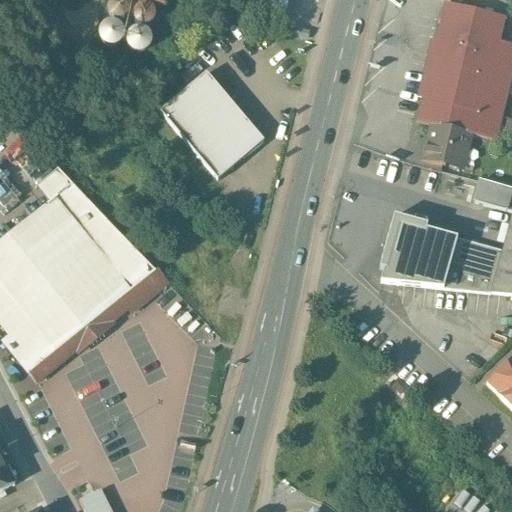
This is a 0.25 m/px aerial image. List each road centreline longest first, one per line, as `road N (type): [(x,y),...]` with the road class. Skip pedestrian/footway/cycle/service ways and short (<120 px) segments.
road 1 (residential): [(290,263),(316,270),(511,442)]
road 2 (secondary): [(357,0),(290,263)]
road 3 (secondary): [(290,263),(224,511)]
road 4 (residential): [(65,511),(0,390)]
